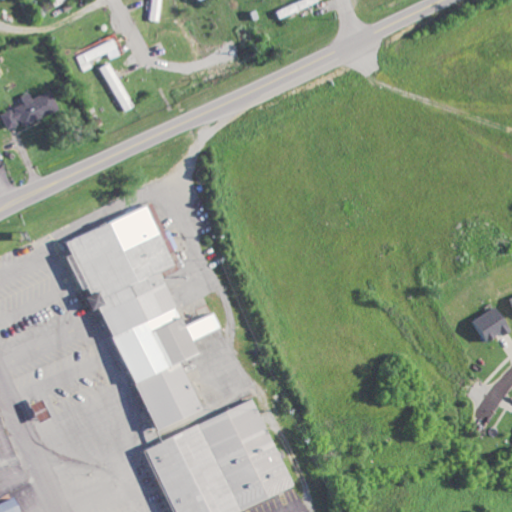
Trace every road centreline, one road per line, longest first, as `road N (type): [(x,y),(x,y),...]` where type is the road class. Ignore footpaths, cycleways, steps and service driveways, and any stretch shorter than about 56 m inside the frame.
road 1 (primary): [(0,206),(443,0)]
road 2 (residential): [(0,394),(53,511)]
